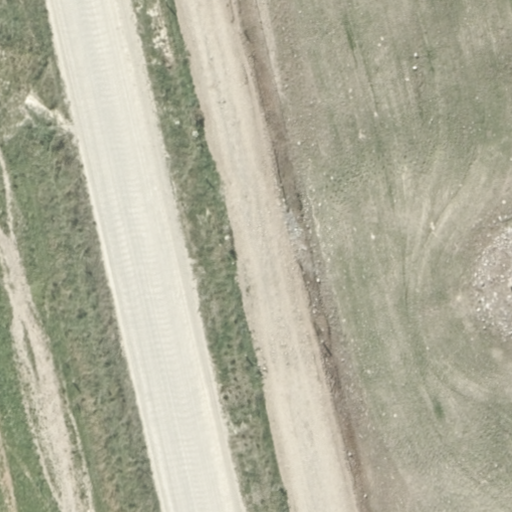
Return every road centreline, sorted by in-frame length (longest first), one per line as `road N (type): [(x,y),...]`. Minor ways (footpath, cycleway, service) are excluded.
road 1 (track): [(334,511),(218,0)]
road 2 (unclassified): [(228,511),(114,0)]
